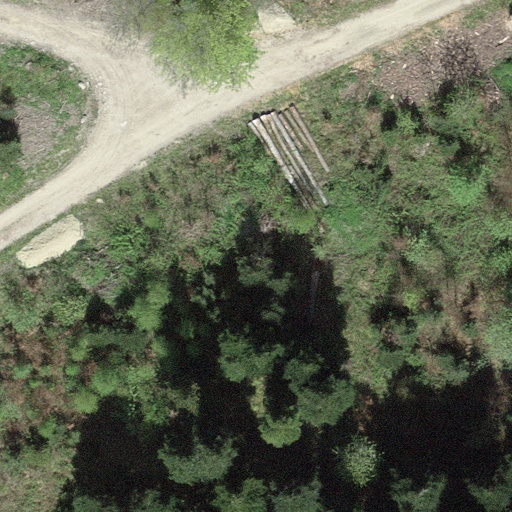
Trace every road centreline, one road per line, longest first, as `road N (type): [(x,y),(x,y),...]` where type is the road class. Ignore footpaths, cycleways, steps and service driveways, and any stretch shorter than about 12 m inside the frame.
road 1 (track): [(394,0),(278,55),(0,238)]
road 2 (track): [(105,0),(278,55)]
